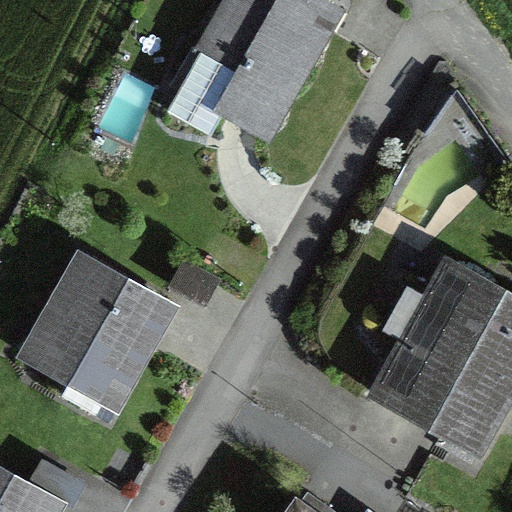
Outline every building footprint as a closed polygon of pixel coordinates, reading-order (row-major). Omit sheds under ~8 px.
[(313,0),(227,0),(197,54),(163,113),(206,137),(220,113),(226,117),(262,137),(323,28),(332,13),(333,11),(313,0)] [(160,303),(76,255),(18,357),(67,386),(61,397),(105,423),(124,389),(153,339),(170,309),(160,303)] [(370,397),(439,435),(473,454),(501,404),(511,385),(511,299),(445,262),(423,302),(403,338),(401,341),(370,397)] [(201,305),(213,283),(180,265),(168,287),(201,305)] [(53,511),(57,506),(0,472),(0,511),(53,511)]
